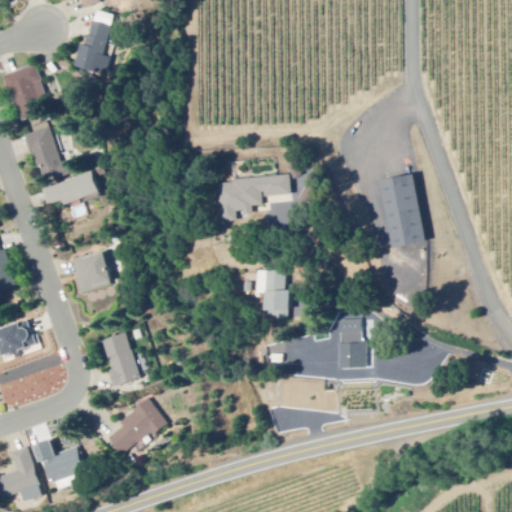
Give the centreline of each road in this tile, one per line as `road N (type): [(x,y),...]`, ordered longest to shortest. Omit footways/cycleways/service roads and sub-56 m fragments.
road 1 (residential): [(0,431),(69,406),(82,386),(0,141),(44,32)]
road 2 (tertiary): [(511,410),(255,469),(124,511)]
